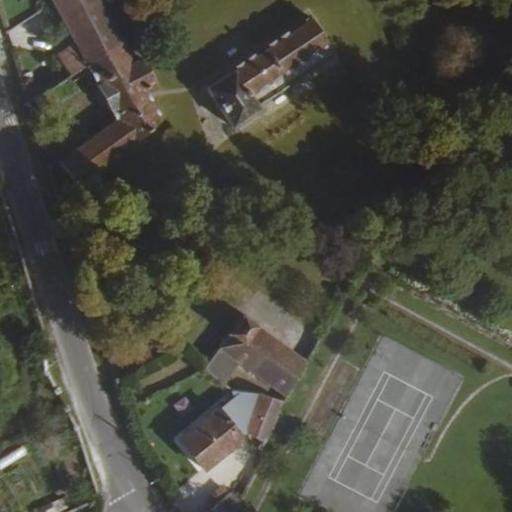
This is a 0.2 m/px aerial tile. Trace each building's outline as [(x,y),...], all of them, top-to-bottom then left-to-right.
[(52,0),(74,41),(56,53),(69,73),(86,62),(120,39),(117,34),(102,6),(98,0),(52,0)] [(134,25),(119,0),(118,0),(113,0),(102,6),(117,34),(134,25)] [(337,54),(312,14),(205,82),(234,126),(259,109),(257,106),(337,54)] [(131,61),(120,39),(86,62),(116,121),(61,160),(72,177),(67,180),(73,189),(161,119),(150,97),(160,92),(142,57),(131,61)] [(49,87),(40,94),(33,98),(43,113),(59,103),(49,87)] [(315,259),(294,313),(326,325),(344,294),(353,271),(315,259)] [(230,374),(239,364),(287,397),(306,362),(241,315),(202,369),(227,388),(235,378),(230,374)] [(245,426),(251,449),(261,447),(280,401),(259,392),(245,426)] [(220,411),(182,440),(202,469),(235,443),(238,435),(220,411)] [(238,496),(210,511),(233,511),(242,498),(238,496)]
